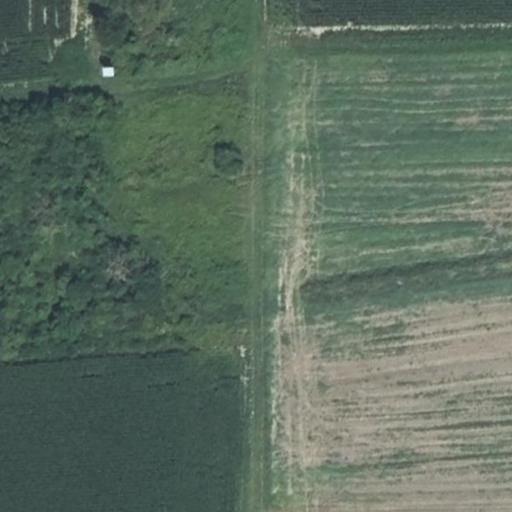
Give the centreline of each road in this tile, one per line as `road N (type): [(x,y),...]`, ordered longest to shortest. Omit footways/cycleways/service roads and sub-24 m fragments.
road 1 (track): [(259,0),(257,511)]
road 2 (track): [(257,65),(0,94)]
